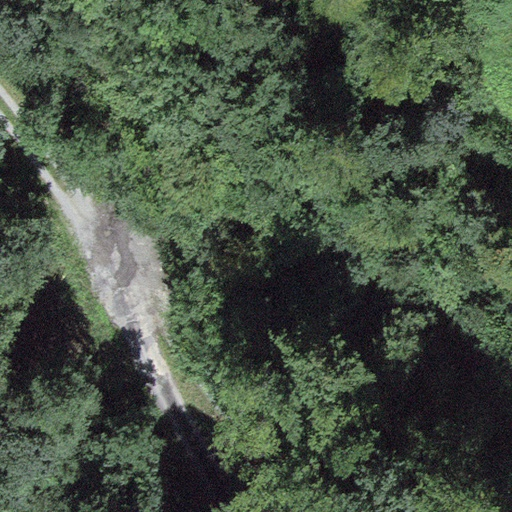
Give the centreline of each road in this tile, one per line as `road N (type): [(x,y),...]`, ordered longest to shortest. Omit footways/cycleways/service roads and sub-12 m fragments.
road 1 (track): [(110,239),(202,375),(330,511)]
road 2 (track): [(0,103),(110,239)]
